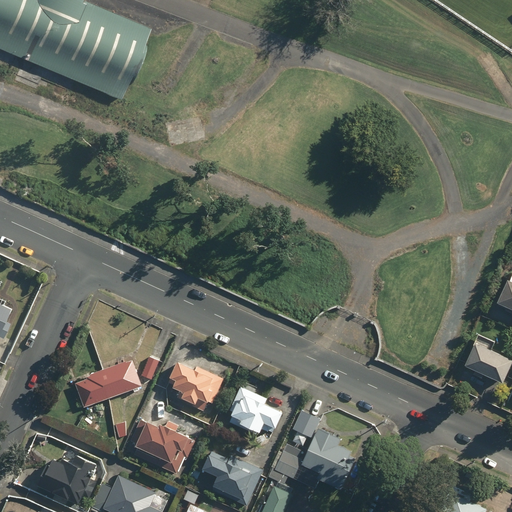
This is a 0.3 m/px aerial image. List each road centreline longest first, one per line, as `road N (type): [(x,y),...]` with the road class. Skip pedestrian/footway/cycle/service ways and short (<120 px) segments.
road 1 (residential): [(427,412),(86,260)]
road 2 (residential): [(86,260),(0,447)]
